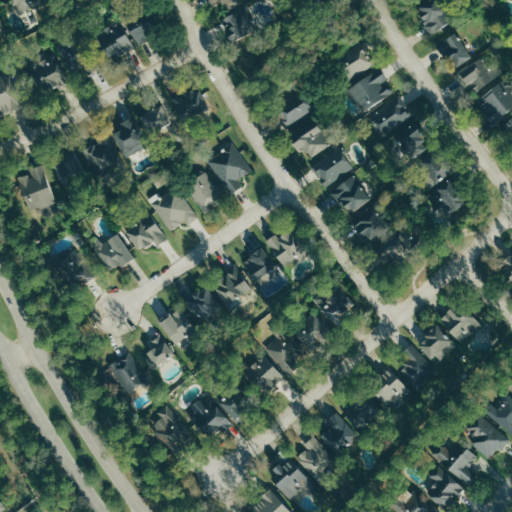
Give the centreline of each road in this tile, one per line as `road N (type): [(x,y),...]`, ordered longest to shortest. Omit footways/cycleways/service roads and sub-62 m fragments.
road 1 (residential): [(174,0),(287,185),(391,319)]
road 2 (residential): [(456,263),(497,224),(505,189),(373,0)]
road 3 (secondary): [(141,511),(69,405),(0,274)]
road 4 (residential): [(222,471),(391,319)]
road 5 (residential): [(197,45),(0,146)]
road 6 (residential): [(287,185),(114,308)]
road 7 (secondary): [(0,352),(99,511)]
